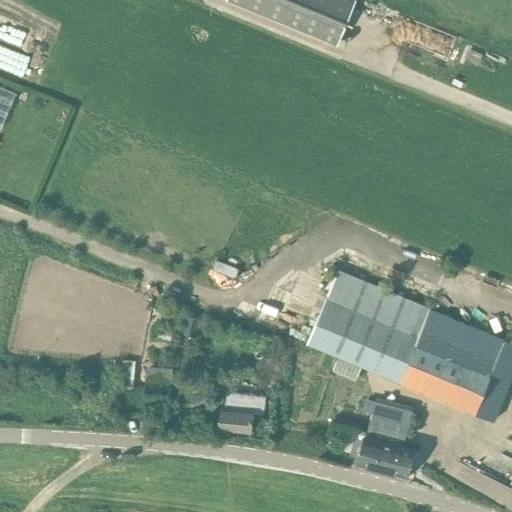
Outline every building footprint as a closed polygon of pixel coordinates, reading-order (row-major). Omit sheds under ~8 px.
[(229,0),(338,44),(356,0),(355,0),(229,0)] [(409,41),(436,47),(441,29),(413,22),(409,41)] [(16,55),(12,69),(23,72),(28,58),(16,55)] [(430,307),(338,270),(306,343),(399,383),(430,307)] [(511,376),(511,342),(430,307),(399,383),(492,427),(511,376)] [(122,360),(121,412),(143,412),(144,390),(134,389),(135,360),(122,360)] [(145,405),(170,406),(171,367),(147,366),(145,405)] [(214,435),(225,437),(225,430),(250,433),(253,414),(241,412),(242,400),(224,400),(223,410),(221,410),(218,430),(215,429),(214,435)] [(413,412),(375,402),(358,466),(406,479),(410,463),(414,465),(418,451),(403,447),(413,412)]
